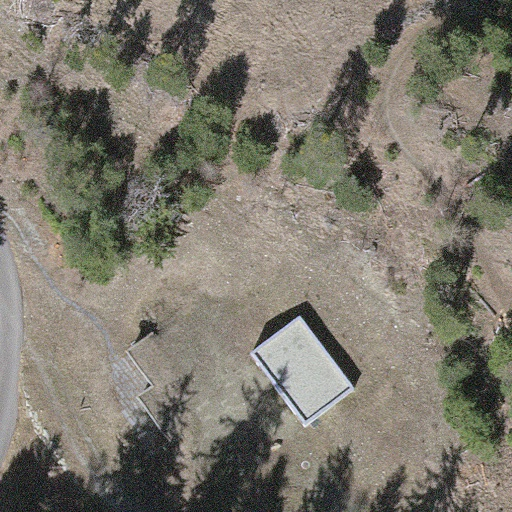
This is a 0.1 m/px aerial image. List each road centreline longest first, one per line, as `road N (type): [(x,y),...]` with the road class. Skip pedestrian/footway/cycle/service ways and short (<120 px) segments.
road 1 (track): [(511,14),(479,7),(426,23),(396,58),(381,96),(393,134),(435,183),(511,306)]
road 2 (unclassified): [(0,393),(0,270)]
